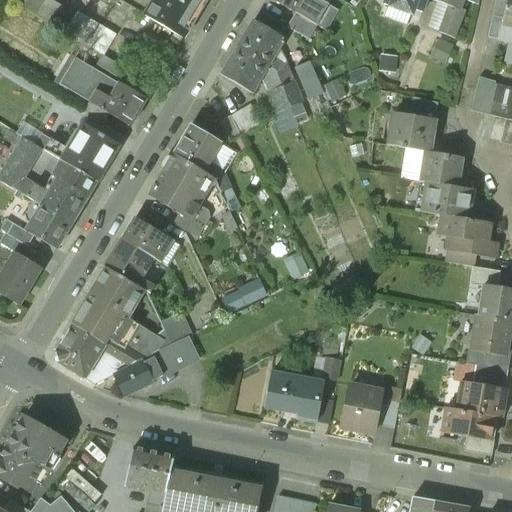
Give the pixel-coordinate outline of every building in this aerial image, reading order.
[(206,0),(154,0),(145,17),(182,40),(206,0)] [(303,0),(271,0),(305,20),(312,8),(302,2),(303,0)] [(386,0),(384,4),(413,15),(415,9),(423,12),(427,0),(386,0)] [(431,0),(452,8),(447,21),(444,19),(439,32),(455,38),(465,11),(461,9),(464,0),(431,0)] [(496,0),(487,38),(499,40),(502,26),(507,0),(496,0)] [(511,0),(507,0),(502,26),(511,28),(511,0)] [(322,14),(312,8),(305,20),(316,26),(322,14)] [(284,41),(254,23),(237,50),(267,68),(284,41)] [(451,49),(437,42),(429,59),(444,65),(451,49)] [(267,68),(237,50),(221,77),(251,95),(261,78),(267,68)] [(121,69),(102,57),(96,68),(115,79),(121,69)] [(118,86),(76,60),(60,86),(88,104),(108,116),(129,129),(146,101),(119,85),(118,86)] [(300,61),(294,64),(296,69),(302,66),(300,61)] [(296,69),(295,70),(309,101),(311,100),(324,95),(310,63),(302,66),(296,69)] [(275,72),(267,68),(261,78),(269,93),(278,114),(290,109),(281,88),(275,72)] [(511,88),(477,82),(470,111),(511,120),(511,88)] [(293,83),(281,88),(290,109),(302,104),(293,83)] [(324,95),(311,100),(314,108),(327,103),(324,95)] [(437,104),(413,98),(409,117),(434,121),(437,104)] [(108,116),(88,104),(82,115),(101,126),(108,116)] [(231,117),(241,136),(263,126),(252,108),(231,117)] [(231,117),(219,124),(230,143),(241,137),(231,117)] [(434,121),(409,117),(407,125),(390,123),(386,146),(425,153),(431,154),(436,121),(434,121)] [(505,120),(494,117),(488,141),(500,143),(505,120)] [(511,121),(505,120),(500,143),(511,146),(511,145),(511,121)] [(118,148),(82,126),(61,161),(97,183),(118,148)] [(220,147),(190,129),(174,155),(204,173),(209,165),(220,147)] [(431,154),(425,153),(420,183),(423,183),(457,189),(462,159),(431,154)] [(204,173),(174,155),(157,183),(187,201),(204,173)] [(222,172),(209,165),(204,173),(212,178),(224,202),(230,200),(225,192),(229,190),(222,172)] [(212,178),(204,173),(187,201),(157,183),(149,197),(179,214),(205,230),(210,220),(209,212),(196,205),(212,178)] [(33,186),(22,179),(16,190),(32,200),(41,205),(45,197),(32,189),(33,186)] [(88,197),(56,179),(45,197),(41,205),(72,223),(88,197)] [(457,189),(423,183),(418,213),(442,217),(470,222),(475,192),(457,189)] [(41,205),(32,200),(23,215),(25,221),(29,224),(24,232),(33,237),(56,250),(72,223),(41,205)] [(205,230),(179,214),(173,224),(199,240),(205,230)] [(490,225),(442,217),(439,236),(448,238),(446,251),(477,256),(477,257),(494,260),(497,245),(487,243),(490,225)] [(169,240),(135,220),(122,241),(152,259),(156,261),(169,240)] [(24,232),(5,221),(0,229),(0,230),(27,247),(33,237),(24,232)] [(35,252),(4,234),(0,240),(0,244),(15,254),(30,262),(35,252)] [(152,259),(122,241),(106,268),(106,269),(136,286),(152,259)] [(303,250),(286,257),(281,248),(265,255),(280,285),(312,270),(303,250)] [(477,256),(446,251),(444,264),(472,269),(475,269),(477,257),(477,256)] [(15,254),(0,278),(0,295),(17,306),(39,268),(30,262),(15,254)] [(136,286),(106,269),(90,296),(125,317),(142,290),(136,286)] [(475,269),(472,269),(470,282),(485,285),(485,283),(498,285),(500,273),(475,269)] [(223,291),(230,310),(268,296),(261,277),(223,291)] [(511,287),(498,285),(485,283),(485,285),(480,318),(511,323),(511,324),(511,287)] [(90,296),(90,295),(72,325),(105,345),(101,350),(129,366),(145,358),(114,340),(119,331),(173,361),(176,359),(178,356),(179,354),(179,350),(171,346),(166,335),(165,331),(157,337),(127,319),(127,318),(125,317),(90,296)] [(182,314),(161,323),(165,331),(166,335),(187,325),(182,314)] [(511,323),(480,318),(472,317),(466,352),(509,359),(511,342),(511,341),(509,341),(511,324),(511,323)] [(105,345),(72,325),(55,354),(57,363),(58,363),(84,379),(101,350),(105,345)] [(187,325),(166,335),(171,346),(183,340),(192,336),(187,325)] [(183,340),(171,346),(179,350),(179,354),(178,356),(188,351),(183,340)] [(509,359),(466,352),(464,364),(507,371),(509,359)] [(156,357),(143,363),(152,381),(161,376),(155,363),(158,361),(156,357)] [(143,362),(113,376),(123,396),(152,382),(152,381),(143,363),(143,362)] [(464,364),(456,411),(495,417),(499,418),(507,371),(464,364)] [(322,384),(270,375),(264,410),(297,415),(296,420),(315,424),(322,384)] [(382,392),(349,386),(341,427),(358,431),(359,428),(372,431),(372,433),(374,434),(375,425),(376,425),(381,399),(380,399),(382,392)] [(399,403),(381,399),(376,425),(394,429),(399,403)] [(441,433),(466,437),(491,440),(495,417),(456,411),(444,409),(441,433)] [(24,418),(0,460),(0,479),(17,489),(18,486),(30,493),(38,479),(39,480),(46,468),(48,469),(48,468),(46,467),(53,454),(57,456),(65,441),(24,418)] [(491,440),(466,437),(464,451),(490,455),(493,441),(491,440)] [(174,459),(134,450),(125,488),(139,491),(139,489),(150,491),(147,506),(148,507),(147,511),(161,511),(162,511),(171,470),(174,459)] [(66,482),(92,508),(106,494),(81,468),(66,482)] [(256,511),(261,486),(171,470),(162,511),(164,511),(256,511)] [(280,494),(277,511),(316,511),(319,500),(280,494)] [(49,508),(41,498),(30,511),(73,511),(61,497),(49,508)] [(468,511),(470,508),(412,498),(409,511),(468,511)] [(29,511),(9,501),(2,511),(29,511)]
